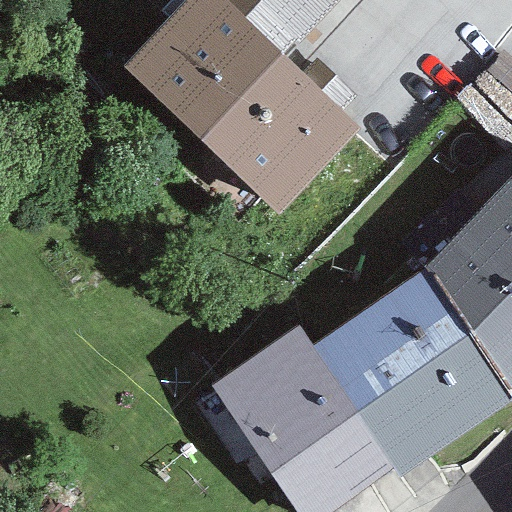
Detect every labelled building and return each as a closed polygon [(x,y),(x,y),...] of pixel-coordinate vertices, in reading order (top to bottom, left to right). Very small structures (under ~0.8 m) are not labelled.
[(348,131),(255,43),(211,0),(205,0),(133,75),(271,211),(348,131)] [(211,0),(255,43),(296,0),(211,0)] [(415,269),(424,283),(511,401),(511,400),(511,198),(466,244),(436,213),(397,248),(415,269)] [(424,283),(318,364),(395,470),(472,418),(478,423),(511,401),(424,283)] [(304,511),(335,511),(395,470),(318,364),(316,356),(301,337),(243,378),(230,388),(224,382),(219,387),(304,511)]
